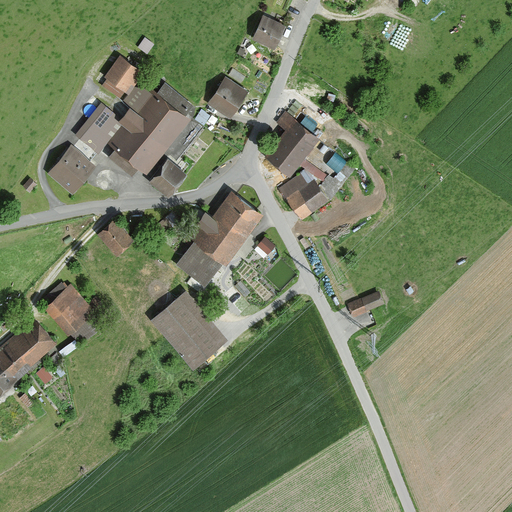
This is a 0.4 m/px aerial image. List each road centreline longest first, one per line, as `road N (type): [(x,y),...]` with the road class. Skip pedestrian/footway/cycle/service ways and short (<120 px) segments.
road 1 (unclassified): [(411,511),(341,348),(252,174)]
road 2 (residential): [(252,174),(197,197),(0,227)]
road 3 (unclassified): [(252,174),(248,154),(315,0)]
road 4 (track): [(80,108),(41,159),(42,186),(56,215)]
